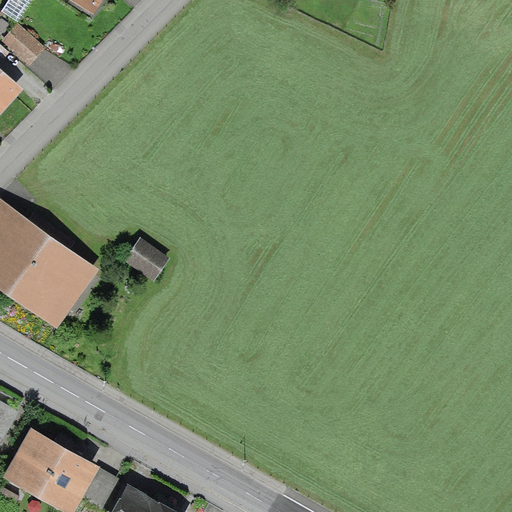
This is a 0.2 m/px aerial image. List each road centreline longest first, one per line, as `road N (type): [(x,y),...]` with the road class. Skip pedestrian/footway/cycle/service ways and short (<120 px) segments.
road 1 (secondary): [(282,511),(0,351)]
road 2 (residential): [(0,170),(163,0)]
